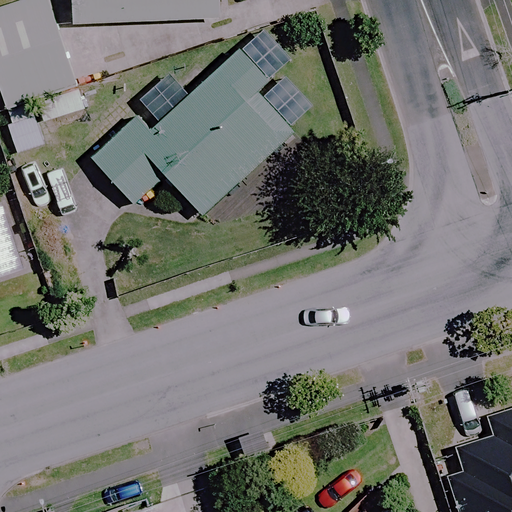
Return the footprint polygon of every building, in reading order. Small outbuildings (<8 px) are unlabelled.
[(82,89),(54,0),(30,0),(0,9),(0,95),(5,112),(82,89)] [(221,21),(220,0),(74,0),(75,26),(221,21)] [(202,220),(293,136),(254,93),(269,79),(241,48),(148,132),(138,122),(93,163),(133,207),(165,179),(202,220)] [(0,206),(0,280),(23,273),(1,206),(0,206)] [(511,511),(511,457),(459,475),(470,511),(511,511)]
